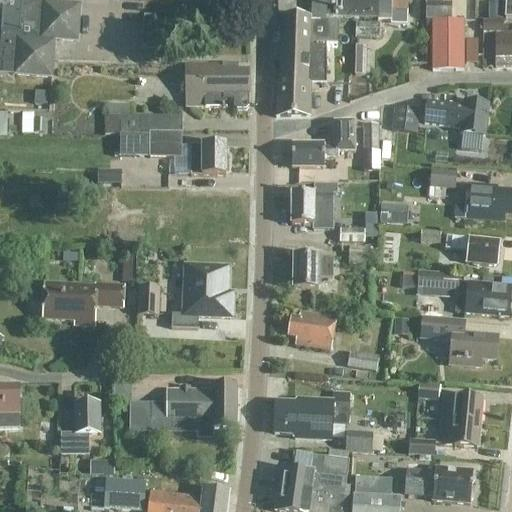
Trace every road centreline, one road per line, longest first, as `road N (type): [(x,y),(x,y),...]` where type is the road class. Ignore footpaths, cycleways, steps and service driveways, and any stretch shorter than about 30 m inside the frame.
road 1 (residential): [(244,511),(266,145)]
road 2 (residential): [(266,145),(328,115),(424,85),(511,83)]
road 3 (unknown): [(91,374),(256,378)]
road 4 (residential): [(266,145),(260,0)]
